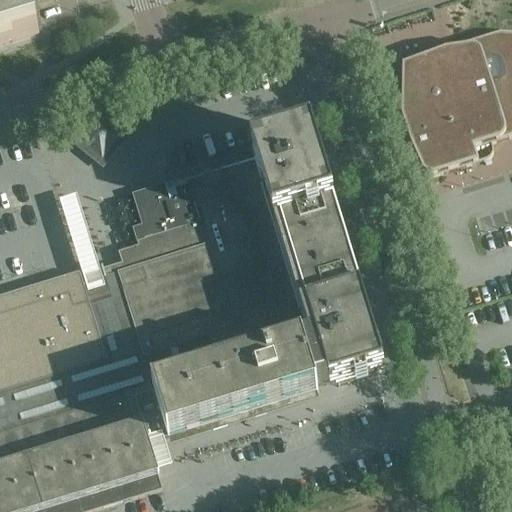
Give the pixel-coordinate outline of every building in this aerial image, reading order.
[(0,0),(0,47),(38,35),(27,0),(0,0)] [(511,36),(500,36),(451,51),(421,62),(422,63),(414,65),(413,65),(413,66),(412,66),(411,67),(410,68),(409,69),(409,70),(408,70),(408,71),(408,72),(408,73),(407,73),(407,74),(407,75),(407,76),(408,77),(419,111),(402,120),(405,129),(404,129),(410,148),(422,174),(423,174),(423,175),(423,176),(424,176),(424,177),(425,177),(426,178),(427,178),(427,179),(428,179),(429,179),(430,179),(431,179),(432,179),(433,179),(434,179),(435,179),(485,163),(486,163),(487,163),(487,162),(488,162),(488,161),(489,161),(490,160),(491,159),(491,158),(492,158),(492,157),(492,156),(492,155),(493,155),(493,154),(493,153),(493,152),(492,151),(492,150),(491,146),(511,139),(511,36)] [(96,115),(86,128),(87,128),(77,140),(101,160),(121,135),(105,123),(106,122),(96,115)] [(330,391),(384,374),(305,118),(253,134),(256,142),(243,146),(250,166),(189,185),(201,224),(202,223),(202,225),(201,225),(202,226),(208,247),(234,331),(171,351),(180,381),(244,361),(242,352),(267,345),(269,353),(302,343),(316,389),(328,385),(330,391)] [(202,223),(201,224),(189,185),(174,189),(173,188),(165,191),(164,187),(132,197),(142,229),(132,231),(137,245),(137,246),(202,226),(201,225),(202,225),(202,223)] [(160,443),(171,440),(318,394),(316,389),(302,343),(269,353),(267,345),(242,352),(244,361),(180,381),(171,351),(234,331),(208,247),(202,226),(137,246),(138,249),(119,255),(122,267),(103,273),(102,269),(101,270),(104,280),(96,283),(83,287),(80,276),(0,301),(0,511),(100,511),(161,494),(146,447),(160,443)]
